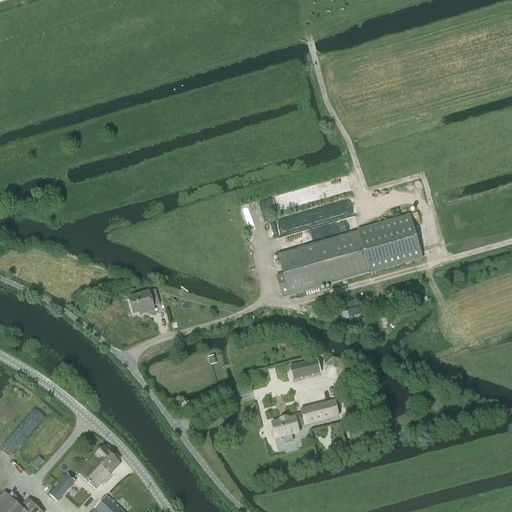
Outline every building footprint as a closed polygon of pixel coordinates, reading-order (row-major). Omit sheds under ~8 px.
[(277,255),(289,296),(369,273),(358,232),(277,255)] [(155,291),(128,299),(129,300),(134,316),(146,312),(147,315),(155,312),(153,308),(159,306),(155,292),(155,291)] [(370,304),(362,306),(364,314),(372,312),(370,304)] [(346,309),(348,318),(364,314),(362,306),(346,309)] [(332,358),(323,366),(326,378),(338,381),(346,373),(344,361),(332,358)] [(294,381),(320,374),(317,360),(290,367),(294,381)] [(280,421),(271,424),(276,440),(283,438),(285,444),(293,442),(291,436),(299,434),(297,424),(304,423),(328,417),(329,419),(339,417),(335,402),(301,410),(302,416),(295,418),(288,419),(288,418),(280,420),(280,421)] [(110,475),(120,464),(104,448),(79,474),(95,490),(110,475)] [(49,496),(57,502),(75,482),(68,475),(49,496)] [(0,511),(40,511),(28,500),(20,508),(4,494),(0,497),(0,511)] [(122,511),(106,497),(92,511),(122,511)]
